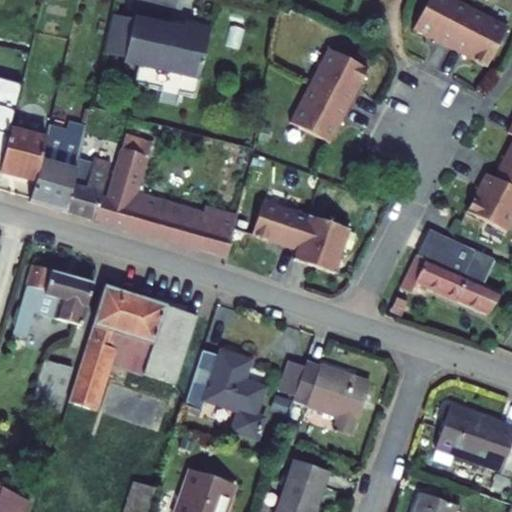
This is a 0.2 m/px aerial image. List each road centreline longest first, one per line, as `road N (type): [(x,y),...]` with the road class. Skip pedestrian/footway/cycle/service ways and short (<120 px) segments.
road 1 (residential): [(0,211),(352,321)]
road 2 (residential): [(352,321),(456,116)]
road 3 (residential): [(425,347),(368,511)]
